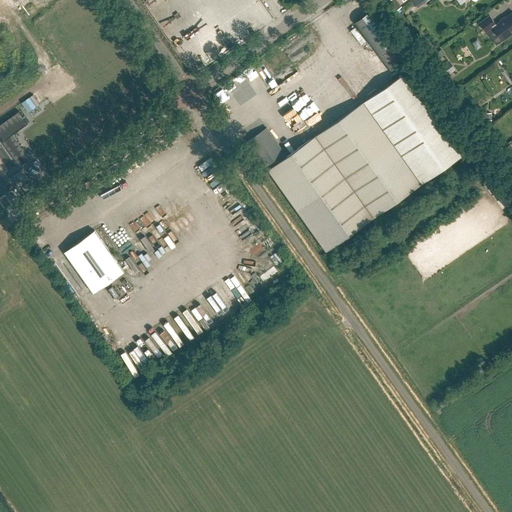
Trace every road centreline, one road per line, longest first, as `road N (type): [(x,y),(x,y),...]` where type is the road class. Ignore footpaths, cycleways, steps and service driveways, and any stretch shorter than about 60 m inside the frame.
road 1 (unclassified): [(487,511),(190,94)]
road 2 (unclassified): [(16,213),(190,94)]
road 3 (unclassified): [(190,94),(322,0)]
